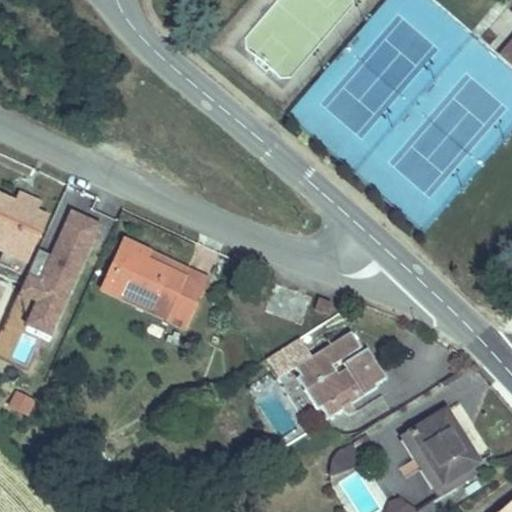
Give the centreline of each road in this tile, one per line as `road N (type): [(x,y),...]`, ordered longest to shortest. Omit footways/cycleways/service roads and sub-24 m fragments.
road 1 (unclassified): [(401,266),(371,280),(351,277),(0,127)]
road 2 (tertiary): [(113,0),(135,34),(401,266)]
road 3 (tertiary): [(401,266),(511,370)]
